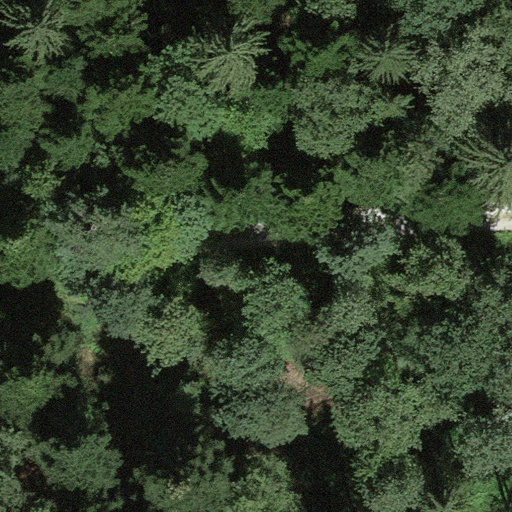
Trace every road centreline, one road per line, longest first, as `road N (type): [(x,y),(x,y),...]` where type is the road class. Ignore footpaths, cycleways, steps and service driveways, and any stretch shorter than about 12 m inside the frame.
road 1 (track): [(511,217),(364,223),(0,272)]
road 2 (track): [(364,223),(275,0)]
